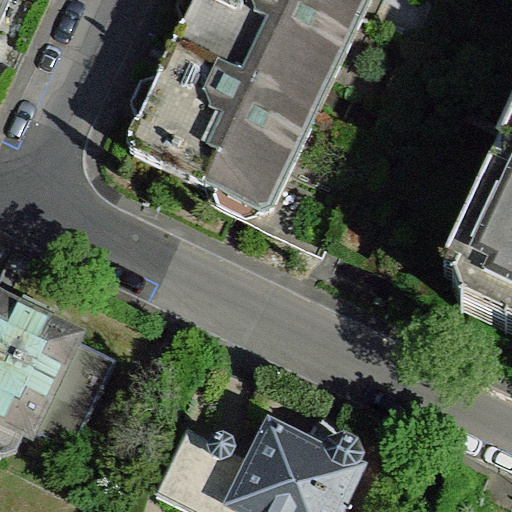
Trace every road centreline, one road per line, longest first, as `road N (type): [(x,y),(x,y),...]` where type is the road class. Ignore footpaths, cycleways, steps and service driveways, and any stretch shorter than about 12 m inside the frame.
road 1 (residential): [(511,430),(27,197)]
road 2 (residential): [(118,0),(27,197)]
